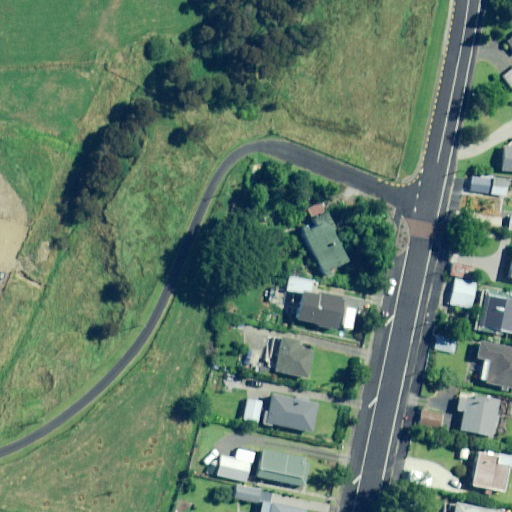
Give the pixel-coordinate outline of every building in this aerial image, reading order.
[(511,68),(501,77),(511,91),(511,68)] [(511,139),(510,139),(509,147),(503,147),(501,171),(511,172),(511,139)] [(492,180),(471,177),(470,192),(491,194),(492,180)] [(335,230),(321,204),(307,212),(315,226),(308,230),(305,225),(298,229),(322,274),(348,260),(332,231),(335,230)] [(473,255),(453,254),(451,277),(471,279),(473,255)] [(313,282),(289,276),(285,291),(300,294),(294,320),(336,330),(343,299),(311,291),(313,282)] [(476,286),(453,282),(450,305),(472,308),(476,286)] [(490,331),(511,335),(511,295),(483,290),(476,332),(489,334),(490,331)] [(454,353),(456,339),(436,336),(434,350),(454,353)] [(298,343),(279,339),(273,372),(305,379),(311,351),(297,348),(298,343)] [(511,388),(511,345),(478,339),(475,359),(483,360),(478,383),(511,388)] [(507,401),(459,393),(456,411),(462,412),(459,431),(494,437),(499,412),(505,413),(507,401)] [(316,402),(269,395),(267,411),(263,411),(261,424),(312,432),(316,402)] [(260,402),(246,399),(242,420),(256,423),(260,402)] [(442,412),(421,410),(419,426),(440,429),(442,412)] [(511,456),(475,451),(470,487),(502,492),(506,467),(511,467),(511,456)] [(307,461),(260,452),(255,478),(303,487),(307,461)] [(249,462),(220,456),(216,476),(245,482),(249,462)] [(432,476),(409,472),(405,489),(428,494),(432,476)] [(261,490),(236,485),(233,499),(258,504),(261,490)] [(304,511),(305,509),(269,502),(261,500),(259,511),(304,511)]
